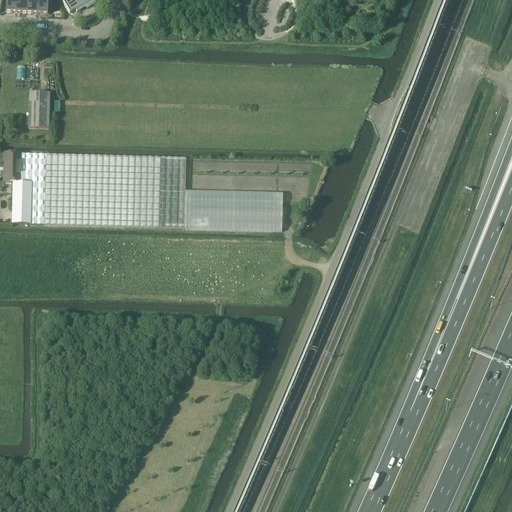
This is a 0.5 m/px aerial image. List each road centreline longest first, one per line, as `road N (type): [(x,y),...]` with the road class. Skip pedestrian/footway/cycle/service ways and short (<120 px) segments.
road 1 (unclassified): [(230,511),(438,0)]
road 2 (motorway): [(511,150),(395,456)]
road 3 (motorway): [(511,183),(395,456)]
road 4 (motorway): [(439,511),(511,341)]
road 5 (residential): [(0,27),(105,31),(117,0)]
